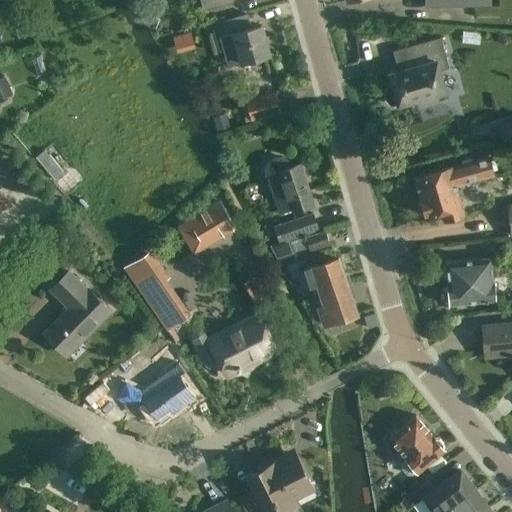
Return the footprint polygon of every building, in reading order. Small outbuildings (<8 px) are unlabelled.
[(200,0),(204,10),(222,5),(237,0),(236,0),(200,0)] [(226,34),(219,36),(228,66),(239,62),(241,62),(269,54),(260,25),(250,27),(247,14),(222,21),(226,34)] [(191,31),(173,36),(177,53),(196,47),(191,31)] [(450,67),(450,65),(441,37),(402,48),(408,69),(390,74),(392,83),(388,84),(383,92),(386,101),(394,106),(417,99),(420,109),(440,103),(437,93),(446,91),(441,70),(450,67)] [(5,75),(0,76),(0,94),(11,90),(5,75)] [(276,90),(245,98),(251,120),(282,112),(276,90)] [(227,113),(213,116),(217,130),(230,126),(227,113)] [(278,214),(292,209),(293,211),(314,203),(300,163),(292,165),(289,159),(282,156),(275,156),(269,161),(266,167),(266,174),(278,214)] [(456,185),(494,174),(488,156),(415,177),(421,200),(419,204),(421,212),(425,214),(426,216),(442,211),(444,220),(464,214),(456,185)] [(16,162),(7,170),(24,189),(32,181),(16,162)] [(0,210),(9,202),(0,191),(0,210)] [(220,199),(176,225),(194,253),(237,227),(220,199)] [(275,226),(280,242),(319,229),(314,213),(275,226)] [(331,243),(326,230),(306,237),(305,236),(290,241),(293,252),(309,247),(310,250),(331,243)] [(289,239),(270,245),(277,257),(293,252),(290,241),(289,239)] [(40,242),(28,255),(38,265),(51,252),(40,242)] [(305,268),(315,296),(348,285),(338,256),(305,268)] [(126,269),(168,330),(187,317),(145,257),(126,269)] [(450,304),(494,300),(490,258),(446,262),(449,289),(445,292),(446,299),(450,301),(450,304)] [(68,356),(111,313),(70,272),(52,290),(70,308),(46,333),(68,356)] [(324,324),(338,319),(357,312),(348,285),(315,296),(324,324)] [(374,312),(363,316),(368,328),(378,324),(374,312)] [(227,374),(228,374),(274,351),(257,316),(207,341),(203,333),(200,331),(195,332),(192,335),(192,339),(205,365),(209,368),(213,367),(217,364),(217,359),(219,359),(227,374)] [(484,357),(511,354),(511,323),(482,326),(484,357)] [(165,351),(175,344),(165,329),(155,336),(165,351)] [(124,377),(114,393),(139,408),(144,405),(151,416),(176,401),(179,405),(193,396),(184,380),(188,377),(178,362),(139,386),(124,377)] [(388,383),(375,385),(376,396),(389,395),(388,383)] [(444,450),(445,442),(440,436),(431,435),(416,417),(390,439),(407,459),(403,464),(402,469),(407,475),(413,476),(418,472),(418,473),(445,451),(444,450)] [(241,493),(238,495),(246,511),(281,511),(299,503),(297,498),(313,489),(308,479),(293,451),(246,475),(252,488),(241,493)] [(410,493),(399,502),(400,504),(407,511),(416,505),(421,511),(443,511),(474,489),(461,471),(435,490),(427,479),(410,493)] [(443,511),(486,511),(490,509),(474,489),(443,511)] [(233,511),(227,500),(204,511),(233,511)]
